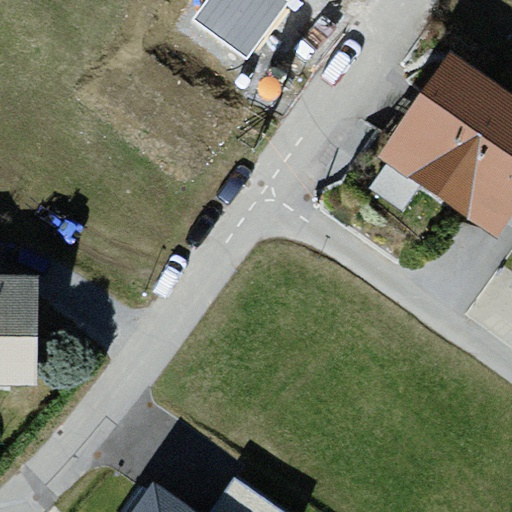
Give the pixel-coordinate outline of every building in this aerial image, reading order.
[(333,0),(186,0),(190,3),(171,29),(264,90),(333,0)] [(511,207),(511,110),(435,62),(366,171),(487,247),(511,207)] [(0,398),(24,398),(24,284),(0,284),(0,398)] [(235,481),(219,511),(291,511),(292,510),(235,481)] [(188,511),(151,487),(134,511),(188,511)]
